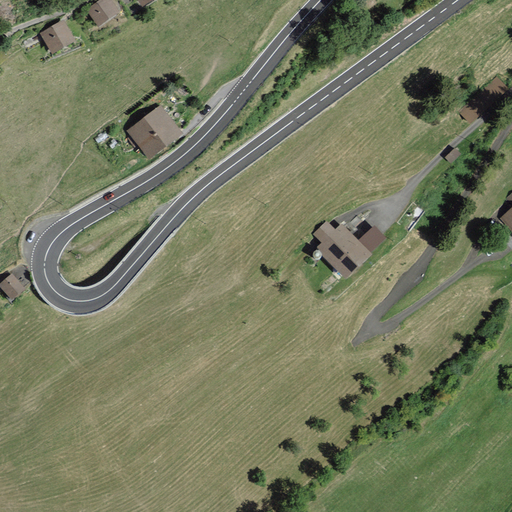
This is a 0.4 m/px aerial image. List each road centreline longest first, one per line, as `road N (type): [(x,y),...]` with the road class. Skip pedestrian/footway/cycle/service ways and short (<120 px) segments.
road 1 (secondary): [(321,0),(187,151),(54,239),(44,264),(48,282),(80,301),(107,292),(205,186),(457,0)]
road 2 (residential): [(511,121),(415,275),(374,319),(389,326),(510,242)]
